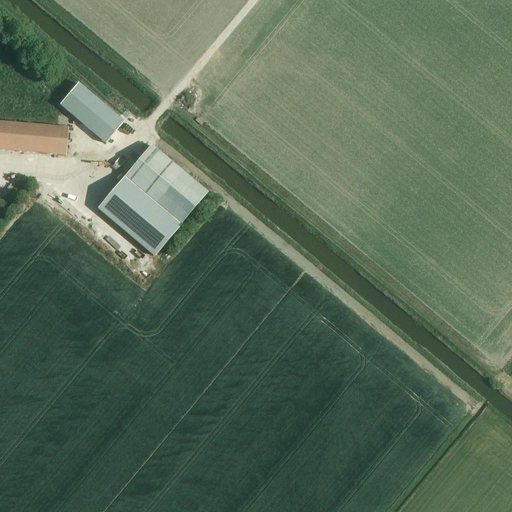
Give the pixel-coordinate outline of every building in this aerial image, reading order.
[(78,84),(59,106),(105,145),(124,123),(78,84)] [(0,122),(0,151),(65,157),(68,129),(0,122)] [(152,147),(125,178),(180,224),(206,193),(152,147)] [(92,192),(94,189),(78,175),(70,184),(75,188),(79,183),(82,186),(78,191),(99,209),(105,202),(92,192)] [(124,179),(98,210),(153,256),(179,225),(124,179)] [(70,204),(77,195),(73,192),(66,200),(70,204)] [(36,209),(40,212),(52,200),(48,197),(36,209)] [(75,219),(71,223),(78,229),(82,225),(75,219)]
